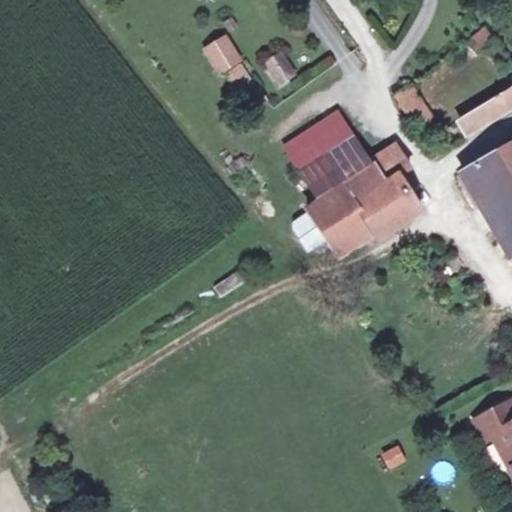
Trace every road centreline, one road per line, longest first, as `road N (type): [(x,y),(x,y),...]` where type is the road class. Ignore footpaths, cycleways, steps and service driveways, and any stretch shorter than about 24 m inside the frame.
road 1 (residential): [(337,0),(375,53),(374,102),(430,176)]
road 2 (residential): [(430,176),(511,301)]
